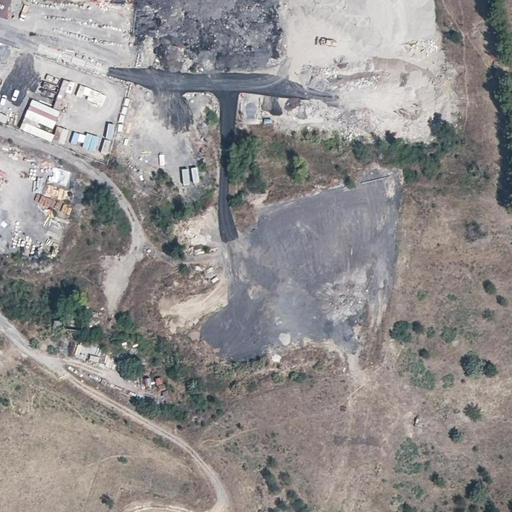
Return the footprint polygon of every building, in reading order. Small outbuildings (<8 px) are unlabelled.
[(52,89),(58,78),(47,73),(42,84),(52,89)] [(64,90),(75,93),(77,82),(60,79),(54,106),(61,108),(64,90)] [(20,130),(52,140),(55,131),(53,130),(60,108),(30,99),(20,130)] [(132,107),(133,130),(143,130),(142,107),(132,107)] [(0,120),(5,123),(8,116),(0,112),(0,120)] [(68,118),(65,130),(77,133),(80,121),(68,118)] [(93,121),(89,137),(109,142),(113,127),(93,121)] [(141,144),(143,136),(127,134),(126,141),(141,144)] [(55,169),(54,183),(67,184),(69,171),(55,169)] [(187,178),(201,184),(203,177),(190,172),(187,178)] [(53,242),(62,244),(72,204),(57,201),(51,226),(57,227),(53,242)] [(0,243),(0,251),(5,253),(10,237),(3,235),(0,243)]
